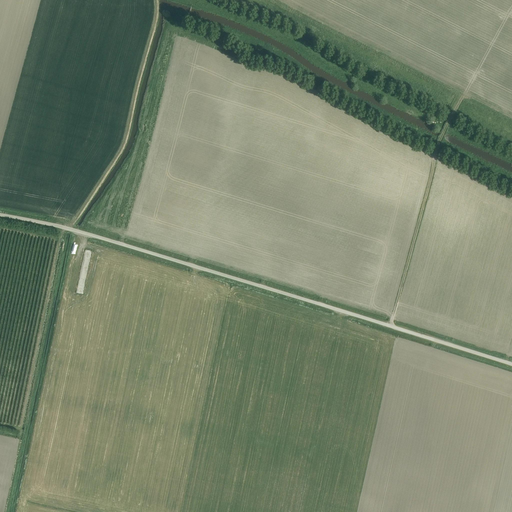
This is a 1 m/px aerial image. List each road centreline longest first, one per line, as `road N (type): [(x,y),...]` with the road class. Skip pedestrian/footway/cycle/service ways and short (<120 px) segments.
road 1 (unclassified): [(511,364),(88,234),(0,215)]
road 2 (track): [(390,325),(435,150),(465,86)]
